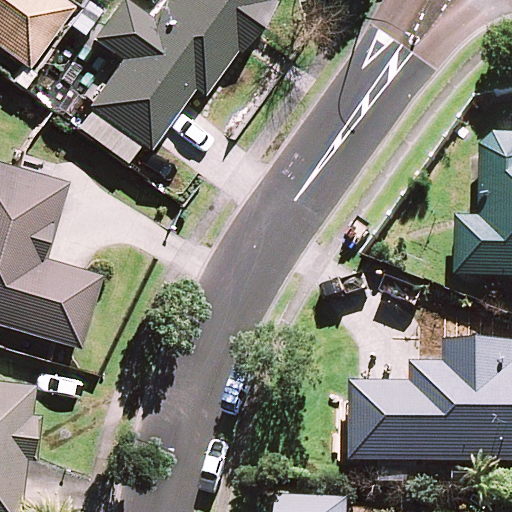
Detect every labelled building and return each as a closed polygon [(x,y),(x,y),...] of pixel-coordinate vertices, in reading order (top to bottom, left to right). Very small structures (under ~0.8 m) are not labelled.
[(0,0),(0,47),(24,65),(69,3),(64,0),(0,0)] [(156,0),(146,14),(126,0),(112,0),(88,35),(118,56),(85,102),(88,104),(138,140),(145,146),(191,84),(200,90),(231,46),(234,48),(269,0),(156,0)] [(138,140),(88,104),(73,124),(123,161),(138,140)] [(511,136),(498,136),(485,150),(484,221),(462,221),(461,279),(511,280),(511,136)] [(64,179),(0,159),(0,321),(74,344),(96,271),(41,254),(64,179)] [(511,344),(448,344),(447,365),(414,365),(414,385),(355,384),(355,464),(511,464),(511,344)] [(0,511),(15,511),(22,455),(31,456),(36,412),(25,411),(28,381),(0,378),(0,511)] [(352,511),(353,501),(282,499),(281,511),(352,511)]
